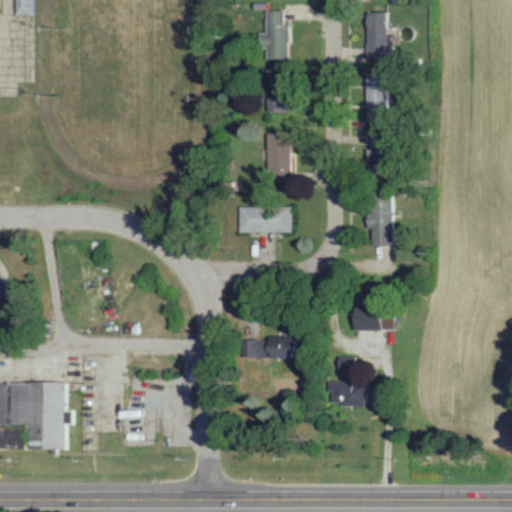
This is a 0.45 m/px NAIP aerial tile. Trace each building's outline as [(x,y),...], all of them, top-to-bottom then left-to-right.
[(38,14),(37,0),(20,0),(20,14),(38,14)] [(297,10),(275,10),(275,33),(267,33),(266,48),(275,48),(275,58),(297,58),(297,10)] [(377,57),(403,56),(402,42),(398,42),(398,10),(376,11),(377,57)] [(275,112),(296,112),(296,71),(275,71),(275,112)] [(397,119),(397,72),(376,72),(376,119),(397,119)] [(299,132),(276,132),(276,181),(299,181),(299,132)] [(379,176),(400,176),(400,132),(379,132),(379,176)] [(403,192),(379,192),(379,244),(403,244),(403,192)] [(299,206),(246,206),(246,231),(299,231),(299,206)] [(13,282),(0,282),(0,297),(13,297),(13,282)] [(392,328),(392,305),(364,305),(364,328),(392,328)] [(309,335),(251,335),(251,356),(309,357),(309,335)] [(367,355),(350,355),(350,369),(359,369),(359,380),(342,380),(342,403),(377,404),(377,382),(367,382),(367,355)] [(0,447),(72,447),(72,422),(78,422),(78,409),(71,409),(71,380),(0,380),(0,447)]
